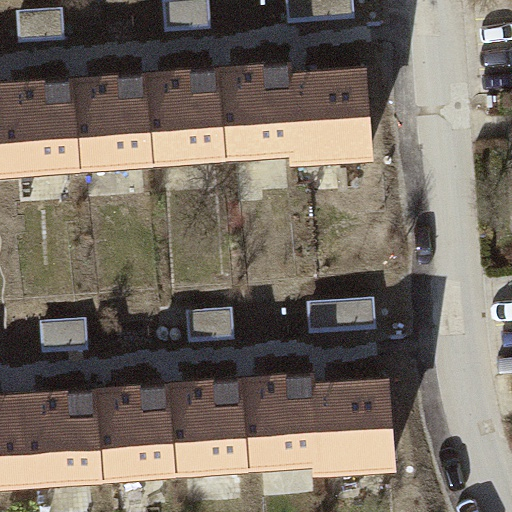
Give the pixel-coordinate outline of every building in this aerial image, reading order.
[(292,74),(291,66),(217,71),(224,165),(298,160),(292,74)] [(372,164),(366,69),(292,74),(298,160),(299,169),(372,164)] [(224,165),(217,71),(143,76),(150,170),(224,165)] [(150,170),(143,76),(69,81),(76,176),(150,170)] [(76,176),(69,81),(0,85),(0,150),(2,181),(76,176)] [(236,384),(243,476),(316,471),(310,389),(310,379),(236,384)] [(163,389),(169,481),(243,476),(236,384),(163,389)] [(316,471),(317,481),(391,476),(384,384),(310,389),(316,471)] [(89,394),(96,486),(169,481),(163,389),(89,394)] [(16,399),(22,491),(96,486),(89,394),(16,399)] [(0,400),(0,492),(22,491),(16,399),(0,400)]
